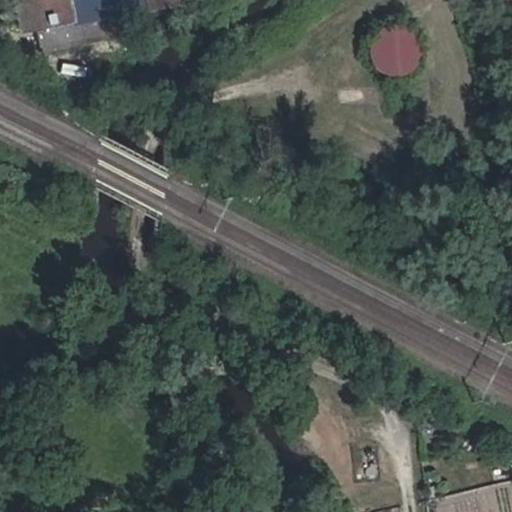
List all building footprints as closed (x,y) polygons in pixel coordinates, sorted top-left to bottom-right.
[(15,0),(20,25),(39,22),(44,47),(122,31),(118,7),(153,0),(15,0)] [(459,10),(441,10),(441,24),(459,24),(459,10)] [(395,21),(391,22),(388,24),(387,27),(386,31),(387,34),(389,37),(393,39),(396,39),(400,37),(402,35),(404,31),(403,28),(402,24),(399,22),(395,21)] [(384,90),(389,91),(394,92),(399,92),(405,90),(409,87),(413,84),(416,79),(418,74),(419,69),(418,63),(417,58),(414,54),(410,50),(406,47),(401,45),(395,44),(390,45),(385,46),(380,49),(376,53),(373,57),(371,62),(371,68),(371,73),(373,78),(375,83),(379,87),(384,90)] [(395,185),(402,181),(408,176),(411,169),(412,162),(411,154),(408,147),(403,141),(397,137),(389,136),(382,136),(374,139),(368,143),(364,149),(362,157),(361,164),(363,171),(368,178),(373,183),(380,186),(388,186),(395,185)] [(465,149),(458,148),(451,150),(446,155),(444,162),(444,169),(448,175),(454,179),(461,179),(468,177),(473,172),(475,166),(474,159),(471,153),(465,149)] [(364,450),(383,443),(374,414),(354,421),(364,450)]
